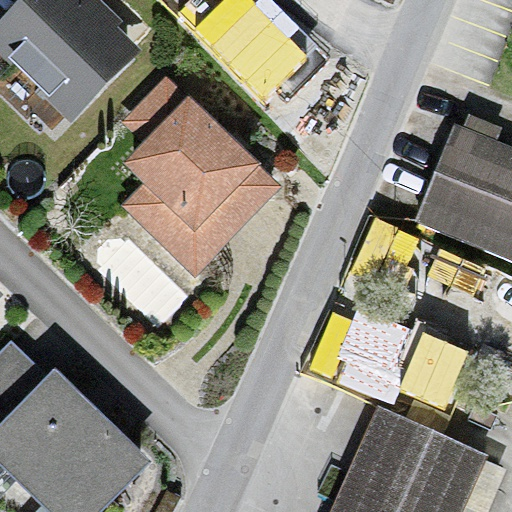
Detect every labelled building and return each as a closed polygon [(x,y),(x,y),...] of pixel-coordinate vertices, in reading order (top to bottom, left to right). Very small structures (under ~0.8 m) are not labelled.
[(51,94),(69,111),(126,53),(101,29),(106,23),(85,2),(79,8),(70,0),(37,0),(0,38),(0,44),(49,96),(51,94)] [(158,234),(194,269),(271,190),(188,110),(132,167),(179,213),(158,234)] [(417,224),(511,262),(511,151),(455,129),(417,224)] [(0,457),(56,511),(96,511),(140,468),(53,384),(0,439),(0,457)] [(460,511),(484,459),(390,417),(347,511),(460,511)]
